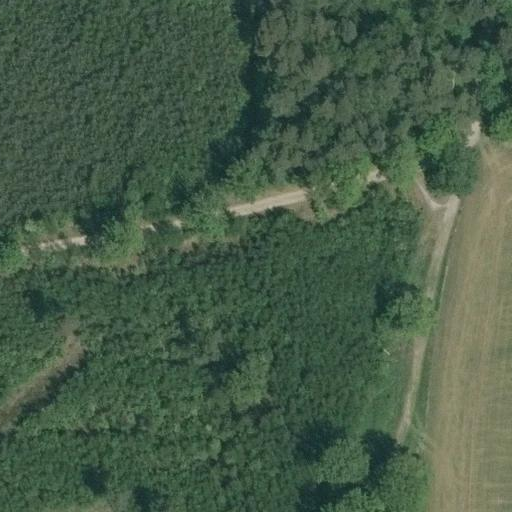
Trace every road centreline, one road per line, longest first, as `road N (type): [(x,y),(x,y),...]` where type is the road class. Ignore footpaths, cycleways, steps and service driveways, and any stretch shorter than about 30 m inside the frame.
road 1 (track): [(466,160),(135,237),(0,256)]
road 2 (track): [(466,160),(380,511)]
road 3 (track): [(492,0),(466,160)]
